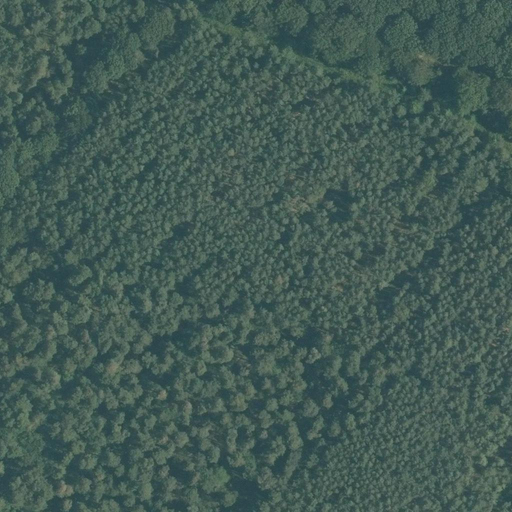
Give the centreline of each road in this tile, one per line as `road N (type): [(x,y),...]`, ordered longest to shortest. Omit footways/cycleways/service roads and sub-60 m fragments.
road 1 (track): [(390,379),(0,226)]
road 2 (track): [(262,511),(511,258)]
road 3 (track): [(511,91),(260,0)]
road 4 (track): [(0,163),(170,0)]
